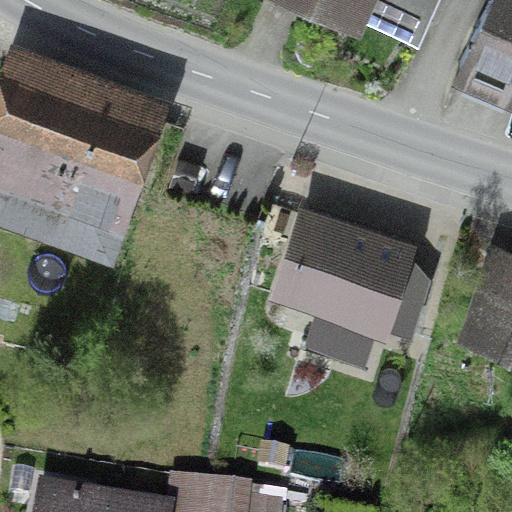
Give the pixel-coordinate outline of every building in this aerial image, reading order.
[(434,0),(385,0),(426,18),(434,0)] [(511,0),(501,0),(467,82),(511,101),(511,0)] [(0,215),(128,262),(181,118),(28,63),(0,139),(0,215)] [(435,251),(324,218),(298,303),(409,335),(435,251)] [(511,351),(511,253),(510,253),(481,342),(511,351)] [(169,511),(259,511),(262,499),(174,485),(169,511)] [(143,511),(52,497),(49,511),(143,511)]
